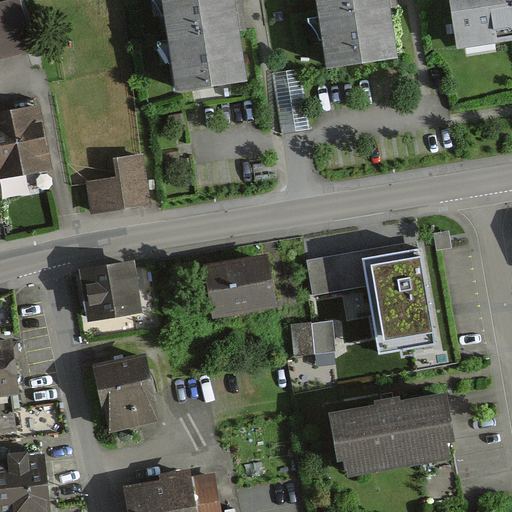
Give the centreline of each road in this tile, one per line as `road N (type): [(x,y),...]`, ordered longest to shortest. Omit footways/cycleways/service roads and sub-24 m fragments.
road 1 (residential): [(49,254),(481,182)]
road 2 (residential): [(49,254),(105,511)]
road 3 (unknown): [(70,350),(141,333),(163,336),(189,431)]
road 4 (residential): [(481,182),(511,355)]
